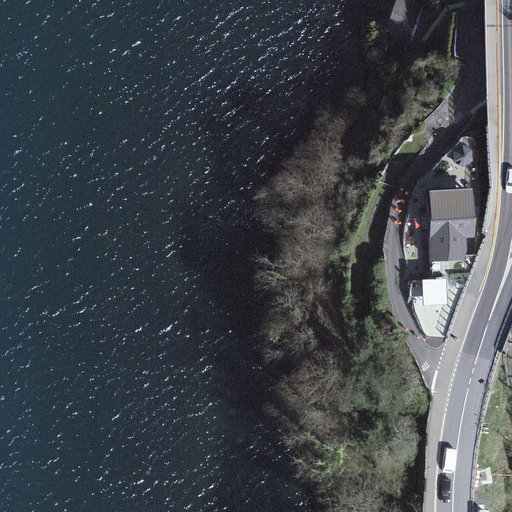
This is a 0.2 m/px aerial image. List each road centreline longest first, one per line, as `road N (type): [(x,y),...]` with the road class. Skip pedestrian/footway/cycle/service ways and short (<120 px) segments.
road 1 (residential): [(470,380),(427,359),(403,308),(394,253),(405,193),(459,107),(475,60),(476,0)]
road 2 (primary): [(470,380),(452,511)]
